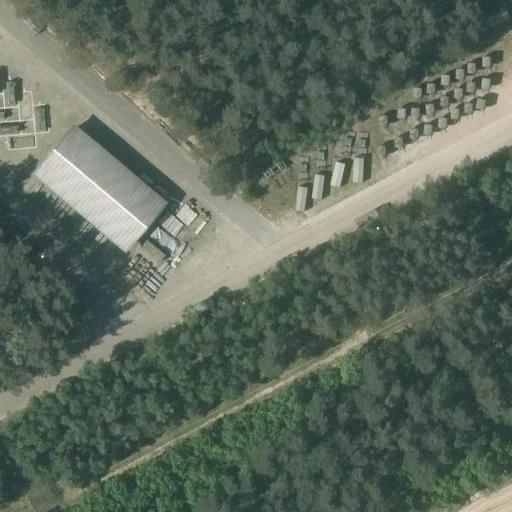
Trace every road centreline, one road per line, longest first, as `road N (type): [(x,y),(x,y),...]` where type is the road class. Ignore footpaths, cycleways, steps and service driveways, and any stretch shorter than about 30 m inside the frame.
road 1 (unknown): [(0,26),(260,265)]
road 2 (unknown): [(172,315),(0,168)]
